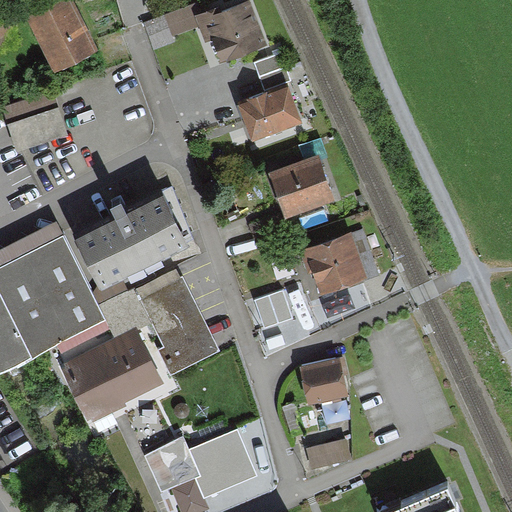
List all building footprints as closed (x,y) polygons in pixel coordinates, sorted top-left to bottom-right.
[(46,0),(26,10),(55,66),(100,43),(77,0),(46,0)] [(214,34),(222,56),(268,39),(253,0),(231,0),(218,5),(216,1),(195,9),(200,23),(206,37),(214,34)] [(200,23),(195,9),(192,2),(164,12),(172,33),(200,23)] [(172,33),(164,12),(143,20),(154,47),(175,39),(172,33)] [(9,14),(0,18),(0,36),(16,29),(9,14)] [(282,50),(254,60),(264,87),(289,78),(292,77),(282,50)] [(238,97),(252,137),(304,118),(289,78),(264,87),(238,97)] [(9,119),(60,102),(55,87),(4,104),(9,119)] [(9,119),(18,146),(69,129),(60,102),(9,119)] [(269,165),(285,211),(336,194),(320,147),(269,165)] [(101,279),(102,281),(149,257),(192,236),(165,182),(75,226),(101,279)] [(284,224),(279,211),(249,222),(255,237),(285,227),(284,224)] [(0,243),(0,260),(64,229),(57,215),(0,243)] [(298,219),(284,224),(285,227),(287,235),(302,230),(298,219)] [(314,267),(321,288),(367,271),(353,231),(351,226),(304,243),(305,245),(300,247),(308,269),(314,267)] [(364,227),(353,231),(367,271),(369,276),(380,273),(364,227)] [(0,368),(13,362),(107,316),(94,289),(64,229),(0,260),(0,368)] [(269,252),(277,277),(295,271),(287,246),(269,252)] [(223,348),(184,270),(181,271),(177,263),(157,273),(149,257),(102,281),(101,279),(94,289),(107,316),(116,334),(137,324),(138,326),(151,319),(163,343),(158,346),(172,374),(223,348)] [(283,287),(255,297),(265,323),(293,314),(283,287)] [(63,363),(92,418),(127,399),(126,397),(165,377),(138,326),(137,324),(116,334),(63,363)] [(341,352),(300,361),(309,400),(319,397),(320,402),(342,398),(341,393),(349,392),(345,372),(349,371),(345,354),(341,354),(341,352)] [(305,429),(295,399),(282,403),(292,433),(305,429)] [(237,427),(189,447),(200,471),(196,473),(205,494),(256,473),(237,427)] [(196,473),(200,471),(189,447),(184,434),(144,452),(161,489),(170,485),(182,511),(198,511),(210,507),(205,494),(196,473)] [(307,445),(312,466),(352,457),(347,435),(307,445)] [(463,511),(448,476),(380,505),(382,511),(463,511)]
